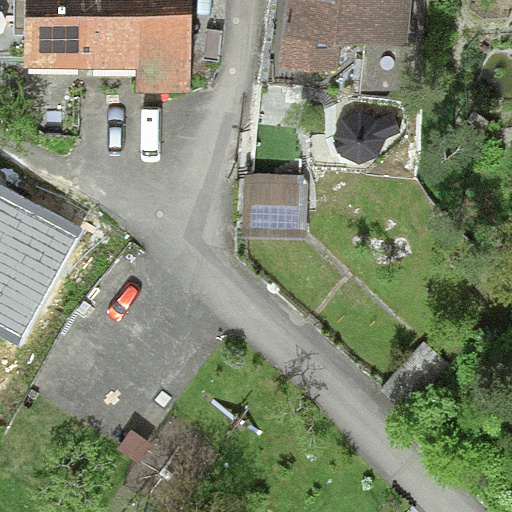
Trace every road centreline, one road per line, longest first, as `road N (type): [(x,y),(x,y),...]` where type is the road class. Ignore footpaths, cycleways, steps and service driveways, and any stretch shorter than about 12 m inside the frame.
road 1 (residential): [(448,511),(215,277),(203,255),(199,221),(231,88),(242,0)]
road 2 (track): [(0,138),(199,221)]
